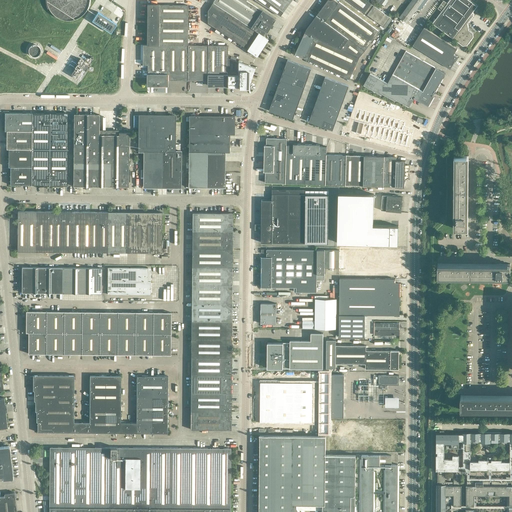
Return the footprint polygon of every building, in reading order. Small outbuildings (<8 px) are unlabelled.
[(83,14),(86,10),(88,5),(88,0),(45,0),(46,4),(47,9),(50,13),(53,17),(57,19),(62,21),(66,21),(71,21),(76,20),(80,17),(83,14)] [(245,0),(214,0),(213,2),(207,11),(207,23),(256,55),(268,37),(267,35),(266,33),(267,30),(268,28),(274,19),(245,0)] [(255,0),(280,16),(291,0),(255,0)] [(305,32),(295,54),(304,58),(304,59),(349,79),(359,58),(365,50),(379,31),(339,2),(335,0),(327,0),(317,15),(317,16),(311,24),(307,29),(305,33),(305,32)] [(365,0),(346,0),(385,28),(392,19),(365,0)] [(411,0),(400,17),(407,22),(423,0),(411,0)] [(477,6),(468,0),(449,0),(433,23),(463,45),(468,45),(474,37),(472,33),(469,30),(466,22),(468,21),(472,16),(473,16),(472,12),(477,6)] [(228,46),(188,46),(188,5),(148,5),(148,45),(143,45),(143,65),(147,65),(147,86),(167,86),(167,80),(187,80),(208,80),(208,86),(239,86),(239,87),(247,87),(250,80),(251,80),(252,76),(251,76),(254,68),(228,58),(228,46)] [(116,24),(96,13),(91,22),(110,34),(116,24)] [(25,26),(26,35),(42,33),(41,24),(25,26)] [(424,27),(423,29),(413,45),(450,69),(458,57),(457,54),(454,53),(457,48),(424,27)] [(41,53),(41,51),(41,48),(40,46),(38,44),(36,44),(33,44),(31,44),(29,46),(28,48),(27,51),(28,53),(29,55),(31,57),(33,58),(36,58),(38,57),(40,55),(41,53)] [(406,51),(390,79),(388,83),(370,73),(364,85),(381,95),(382,93),(395,101),(396,99),(409,107),(415,97),(428,104),(436,91),(443,78),(446,73),(406,51)] [(73,76),(82,81),(91,66),(85,63),(85,61),(83,60),(73,76)] [(311,69),(287,60),(269,111),(293,119),(311,69)] [(375,72),(373,75),(384,80),(385,78),(375,72)] [(349,86),(325,77),(309,122),(332,130),(349,86)] [(357,109),(351,132),(409,147),(414,129),(405,126),(406,121),(357,109)] [(68,113),(20,113),(9,113),(8,112),(6,112),(6,113),(4,113),(3,113),(2,119),(4,119),(4,130),(4,135),(6,135),(6,148),(6,153),(8,153),(8,166),(8,171),(10,171),(10,185),(67,185),(68,113)] [(100,115),(74,114),(73,187),(129,187),(129,133),(119,133),(119,136),(99,135),(100,115)] [(138,115),(138,151),(144,151),(144,187),(180,187),(181,151),(175,151),(175,115),(138,115)] [(189,116),(188,152),(188,187),(211,188),(225,188),(225,152),(229,152),(229,134),(234,134),(235,116),(189,116)] [(264,170),(264,172),(265,172),(265,175),(265,183),(285,183),(305,184),(326,184),(345,185),(363,186),(365,186),(370,186),(383,186),(396,187),(404,187),(405,166),(405,165),(405,163),(405,161),(396,161),(396,157),(384,156),(380,156),(372,156),(369,156),(368,156),(367,156),(364,156),(348,155),(346,155),(343,155),(334,155),(331,155),(326,155),(327,147),(320,146),(320,145),(312,144),(307,144),(294,144),(293,146),(290,145),(287,145),(287,139),(285,139),(279,138),(266,138),(266,145),(264,145),(264,153),(264,170)] [(469,156),(454,156),(454,228),(468,228),(466,228),(466,221),(467,221),(467,218),(467,215),(466,215),(467,156),(469,156)] [(373,225),(374,194),(339,193),(337,243),(398,244),(398,226),(373,225)] [(329,195),(257,195),(257,212),(329,212),(329,195)] [(403,197),(383,195),(381,210),(402,212),(403,197)] [(17,252),(144,253),(162,253),(162,252),(162,240),(162,212),(71,212),(18,211),(17,248),(17,252)] [(192,249),(192,285),(190,429),(231,430),(232,285),(232,275),(232,267),(232,261),(233,213),(192,213),(192,249)] [(257,225),(257,239),(329,239),(329,225),(257,225)] [(339,268),(339,250),(337,250),(317,250),(266,249),(266,257),(261,257),(261,265),(261,267),(261,269),(261,287),(296,287),(296,292),(316,292),(316,295),(339,295),(339,268)] [(452,265),(438,264),(437,277),(510,278),(510,265),(502,265),(502,264),(499,264),(496,264),(496,265),(452,265)] [(22,293),(62,293),(62,268),(22,267),(22,293)] [(102,268),(62,268),(62,293),(102,293),(102,268)] [(148,281),(148,268),(108,268),(107,294),(151,295),(151,290),(150,289),(148,289),(148,288),(150,287),(151,287),(151,281),(148,281)] [(340,278),(339,296),(339,314),(352,315),(365,315),(399,315),(400,283),(395,283),(395,278),(340,278)] [(336,329),(336,299),(315,298),(315,328),(336,329)] [(261,324),(276,324),(276,303),(261,303),(261,324)] [(171,355),(171,334),(171,312),(26,311),(26,314),(23,314),(23,317),(26,317),(25,333),(26,333),(26,338),(29,338),(28,354),(171,355)] [(339,314),(339,337),(365,337),(365,315),(352,315),(339,314)] [(374,334),(374,332),(380,332),(380,334),(399,335),(399,323),(393,323),(393,324),(391,324),(391,323),(374,323),(374,334)] [(268,343),(268,368),(323,368),(323,333),(313,333),(313,337),(313,340),(290,340),(290,343),(268,343)] [(335,368),(335,363),(365,364),(365,369),(399,369),(399,351),(366,350),(366,345),(336,345),(336,340),(326,340),(326,368),(335,368)] [(329,371),(321,371),(321,432),(329,432),(329,371)] [(332,374),(331,417),(344,417),(344,375),(332,374)] [(168,376),(137,376),(136,376),(136,423),(121,423),(121,376),(90,376),(89,423),(74,422),(74,375),(33,375),(33,377),(32,377),(32,379),(33,379),(33,391),(34,391),(34,401),(35,401),(35,416),(36,416),(36,422),(37,422),(37,432),(167,433),(168,376)] [(399,375),(379,375),(379,385),(384,385),(384,383),(399,383),(399,375)] [(312,381),(260,381),(260,422),(312,422),(312,381)] [(400,396),(386,397),(386,407),(400,406),(400,396)] [(511,396),(460,397),(460,409),(511,409),(511,396)] [(437,472),(437,484),(437,511),(511,511),(511,432),(463,432),(462,470),(489,470),(489,469),(489,460),(479,460),(479,461),(471,461),(471,440),(480,440),(480,442),(500,442),(500,441),(510,441),(510,462),(502,462),(502,460),(491,460),(491,469),(491,470),(497,470),(497,477),(495,477),(492,477),(491,477),(491,485),(490,485),(490,478),(476,478),(476,477),(466,477),(466,505),(474,505),(474,495),(489,495),(489,494),(488,494),(488,490),(495,490),(495,495),(509,495),(509,511),(474,511),(474,508),(466,508),(465,511),(445,511),(445,501),(453,501),(453,505),(461,505),(462,485),(460,485),(460,478),(454,478),(454,481),(445,481),(445,472),(437,472)] [(436,455),(436,470),(458,470),(459,455),(453,455),(453,459),(444,459),(444,443),(451,443),(451,449),(459,449),(459,433),(436,433),(436,452),(438,452),(438,455),(436,455)] [(300,511),(297,506),(297,504),(299,508),(303,506),(304,508),(308,506),(309,508),(312,506),(313,509),(317,506),(316,504),(321,504),(321,508),(323,508),(322,511),(397,511),(398,464),(389,464),(389,455),(325,455),(325,436),(260,435),(259,511),(300,511)] [(0,476),(2,476),(3,479),(13,478),(9,445),(0,446),(0,476)] [(230,511),(230,448),(155,448),(95,447),(80,447),(50,447),(49,511),(230,511)] [(4,496),(0,496),(0,511),(16,511),(14,492),(4,493),(4,496)]
